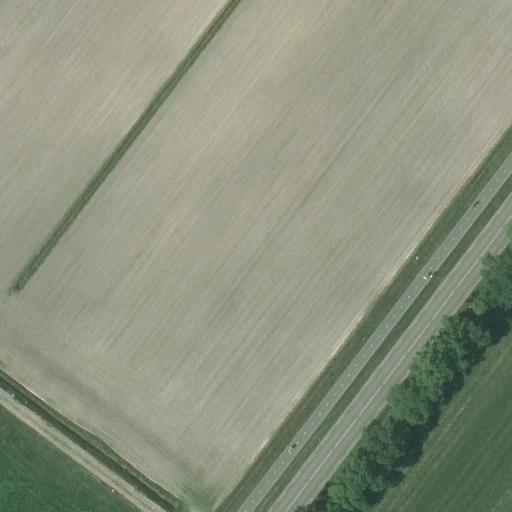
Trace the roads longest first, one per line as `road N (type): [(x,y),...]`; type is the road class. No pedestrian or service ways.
road 1 (primary): [(288,511),(511,219)]
road 2 (unclassified): [(150,511),(0,393)]
